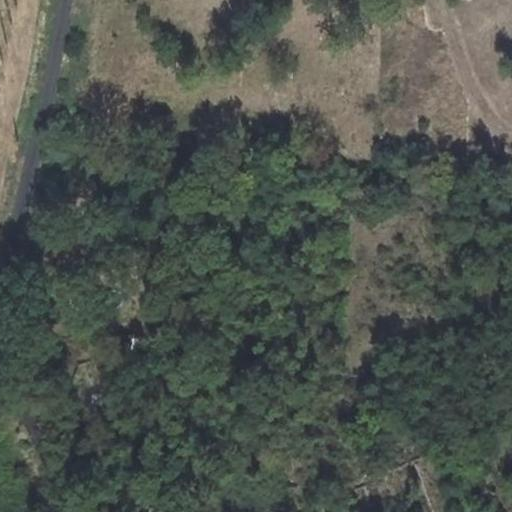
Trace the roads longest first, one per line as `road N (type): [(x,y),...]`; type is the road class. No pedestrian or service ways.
road 1 (unclassified): [(64,0),(0,318)]
road 2 (unclassified): [(0,324),(8,368),(67,511)]
